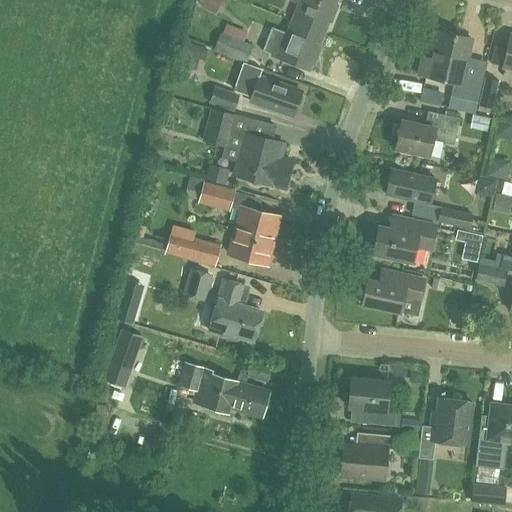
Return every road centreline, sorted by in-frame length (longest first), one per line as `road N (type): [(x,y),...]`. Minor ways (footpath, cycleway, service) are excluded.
road 1 (residential): [(312,341),(335,178),(407,0)]
road 2 (residential): [(312,341),(511,357)]
road 3 (residential): [(294,489),(312,341)]
